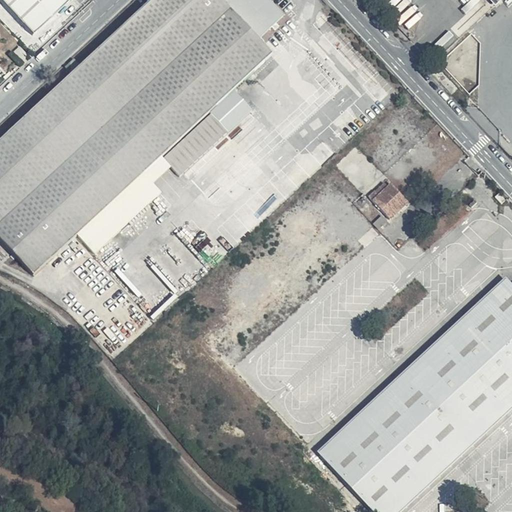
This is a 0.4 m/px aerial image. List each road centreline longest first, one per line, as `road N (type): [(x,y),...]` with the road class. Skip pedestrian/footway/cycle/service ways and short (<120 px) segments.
road 1 (unclassified): [(340,0),(511,186)]
road 2 (unclassified): [(117,0),(0,113)]
